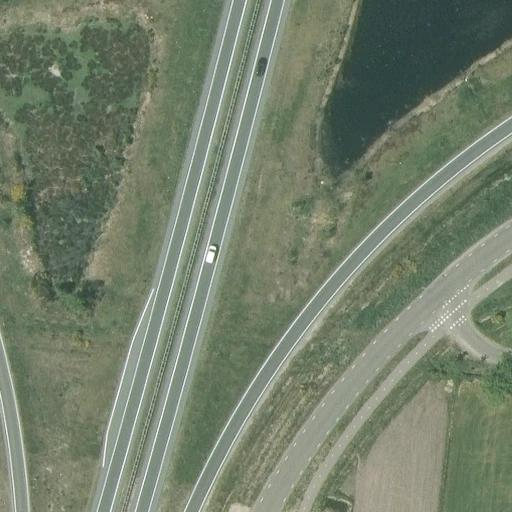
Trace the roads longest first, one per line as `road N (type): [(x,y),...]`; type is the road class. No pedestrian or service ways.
road 1 (trunk): [(142,511),(277,0)]
road 2 (trunk): [(237,0),(102,511)]
road 3 (trunk): [(191,511),(247,401),(304,318),(380,230),(511,125)]
road 4 (secondary): [(431,301),(327,416),(268,511)]
road 5 (trunk): [(0,388),(18,511)]
